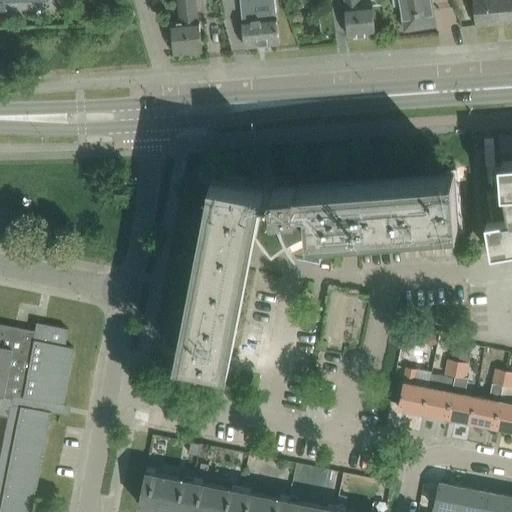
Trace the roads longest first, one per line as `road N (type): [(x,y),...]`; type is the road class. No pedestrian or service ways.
road 1 (secondary): [(169,111),(511,87)]
road 2 (residential): [(511,262),(388,284),(372,357),(354,369),(344,432)]
road 3 (residential): [(127,286),(150,168),(147,112)]
road 4 (residential): [(262,417),(107,387)]
road 5 (secondary): [(147,112),(0,118)]
road 6 (residential): [(262,417),(285,282)]
road 7 (residential): [(0,264),(127,286)]
road 8 (residential): [(83,511),(107,387)]
